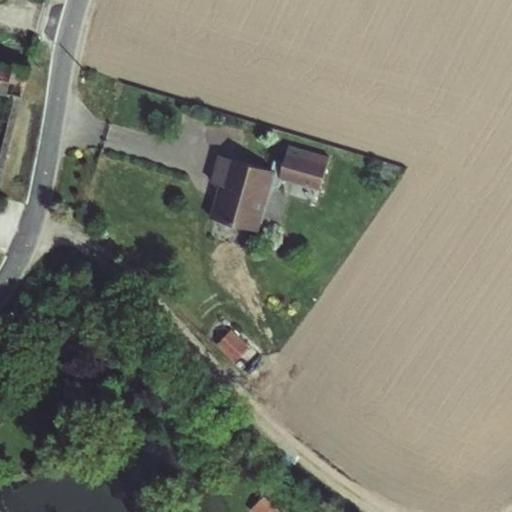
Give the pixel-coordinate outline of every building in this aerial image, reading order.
[(26,66),(0,60),(0,93),(19,98),(26,66)] [(280,176),(321,188),(328,162),(288,150),(280,176)] [(272,170),(219,155),(211,182),(220,185),(210,218),(254,231),(272,170)] [(220,337),(212,352),(234,364),(242,348),(220,337)] [(284,511),(273,494),(256,504),(261,511),(284,511)]
